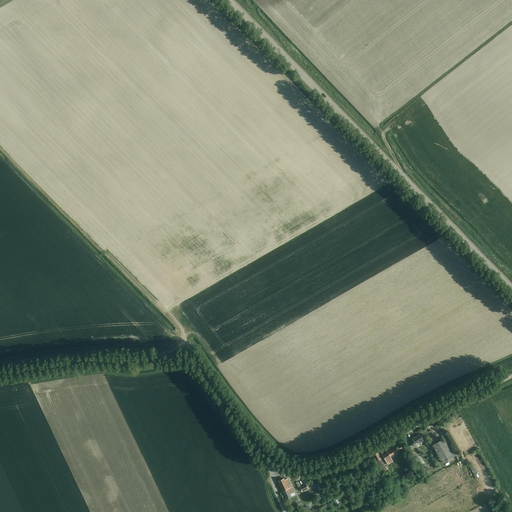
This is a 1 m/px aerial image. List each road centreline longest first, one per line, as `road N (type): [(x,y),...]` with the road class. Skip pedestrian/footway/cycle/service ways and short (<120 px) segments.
road 1 (secondary): [(511,289),(228,0)]
road 2 (unclassified): [(273,471),(190,359),(92,357),(0,371)]
road 3 (tertiary): [(273,471),(325,470),(511,376)]
road 4 (track): [(155,356),(178,348),(183,333),(103,251)]
